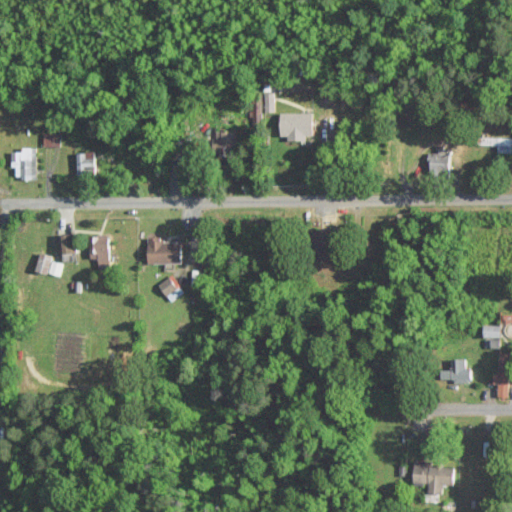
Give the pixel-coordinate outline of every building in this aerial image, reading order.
[(315,137),(315,111),(282,112),(282,138),(315,137)] [(240,143),(240,130),(217,131),(217,144),(240,143)] [(60,132),(45,132),(45,145),(60,145),(60,132)] [(497,152),(511,152),(511,136),(486,136),(486,145),(497,145),(497,152)] [(37,146),(23,146),(23,150),(13,150),(14,177),(38,177),(37,146)] [(428,151),(430,169),(449,167),(447,148),(428,151)] [(78,176),(96,175),(95,150),(78,151),(78,176)] [(334,231),(321,231),(321,259),(334,259),(334,231)] [(62,253),(76,251),(73,232),(59,234),(62,253)] [(92,258),(111,257),(110,236),(91,237),(92,258)] [(184,262),(184,238),(150,239),(150,262),(184,262)] [(54,254),(42,251),(37,270),(61,275),(64,262),(53,260),(54,254)] [(160,283),(170,301),(185,292),(174,274),(160,283)] [(484,337),(500,337),(501,324),(485,324),(484,337)] [(493,383),(498,383),(498,395),(511,396),(511,354),(511,352),(499,352),(499,372),(494,372),(493,383)] [(465,357),(451,358),(451,368),(442,368),(442,379),(453,378),(453,383),(471,382),(471,367),(466,367),(465,357)] [(429,482),(428,493),(443,493),(444,483),(455,484),(456,466),(431,464),(432,460),(415,459),(414,482),(429,482)]
